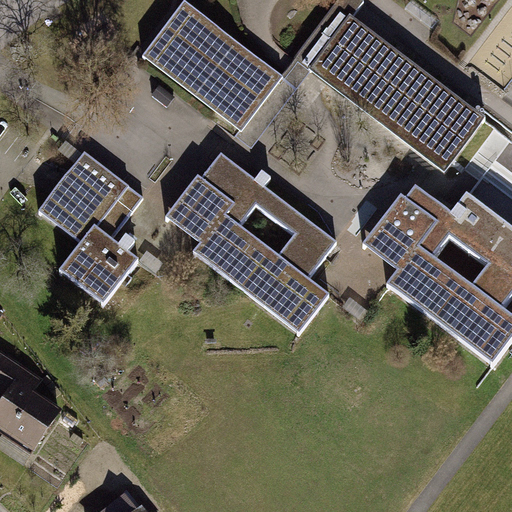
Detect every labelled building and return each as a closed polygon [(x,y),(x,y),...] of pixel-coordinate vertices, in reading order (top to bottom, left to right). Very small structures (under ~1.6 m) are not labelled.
[(254,136),(293,88),(193,8),(155,56),(254,136)] [(318,76),(454,170),(491,117),(355,23),(318,76)] [(173,244),(292,336),(361,249),(242,156),(173,244)] [(149,267),(112,236),(140,204),(92,163),(51,211),(96,249),(73,276),(113,310),(149,267)] [(380,249),(418,277),(395,307),(503,390),(511,377),(511,263),(422,195),(380,249)] [(61,411),(33,394),(43,379),(0,352),(0,393),(4,396),(0,402),(0,434),(34,455),(61,411)]
